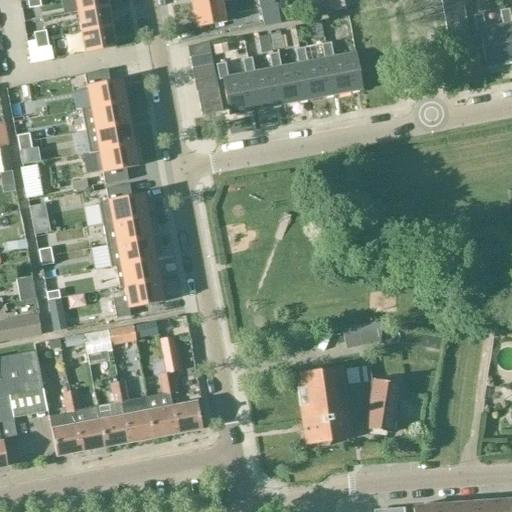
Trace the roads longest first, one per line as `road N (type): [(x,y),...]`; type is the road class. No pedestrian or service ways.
road 1 (residential): [(233,455),(181,171)]
road 2 (residential): [(181,171),(432,123)]
road 3 (residential): [(233,455),(0,498)]
road 4 (residential): [(316,498),(340,487),(511,474)]
road 5 (residential): [(181,171),(149,0)]
road 6 (residential): [(432,123),(409,0)]
